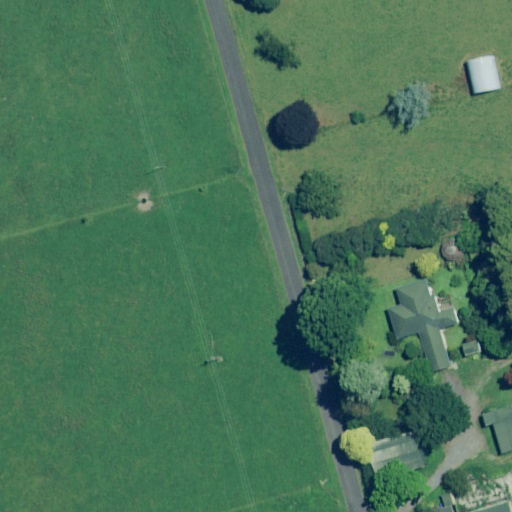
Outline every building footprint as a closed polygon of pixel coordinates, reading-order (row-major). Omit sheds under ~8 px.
[(502,90),(495,57),(470,63),(477,95),(502,90)] [(439,314),(430,281),(400,290),(405,306),(392,310),(401,340),(422,333),(434,374),(453,368),(442,330),(461,325),(456,309),(439,314)] [(486,353),(482,341),(466,346),(469,358),(486,353)] [(511,452),(511,408),(487,416),(490,427),(497,425),(506,454),(511,452)] [(430,467),(419,432),(372,446),(383,481),(430,467)] [(511,511),(511,508),(510,501),(476,511),(455,511),(454,506),(433,511),(511,511)]
